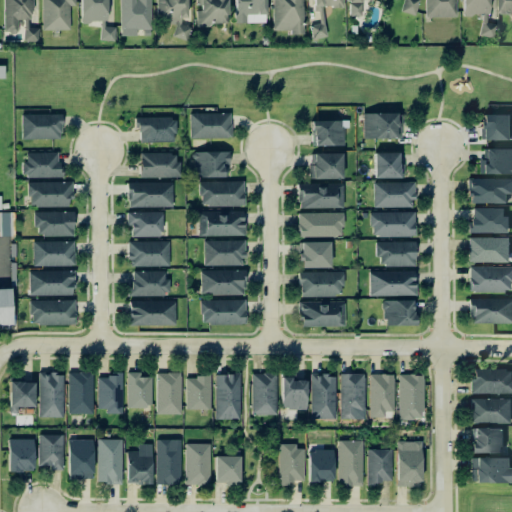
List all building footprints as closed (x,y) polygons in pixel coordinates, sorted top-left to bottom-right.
[(30,0),(30,10),(27,10),(27,18),(15,18),(15,31),(1,31),(1,0),(30,0)] [(73,0),(73,4),(67,4),(67,29),(39,29),(39,0),(73,0)] [(77,0),(103,0),(103,19),(102,19),(98,19),(89,19),(89,22),(77,22),(77,0)] [(148,0),(148,29),(134,29),(134,35),(118,35),(117,0),(148,0)] [(177,23),(188,27),(183,40),(170,35),(174,24),(165,22),(166,17),(155,18),(154,0),(183,0),(183,17),(178,17),(177,23)] [(224,0),(224,22),(209,22),(205,26),(194,26),(193,10),(198,10),(198,5),(193,5),(193,0),(224,0)] [(262,0),(262,22),(232,22),(232,0),(262,0)] [(300,0),(301,34),(288,34),(288,29),(270,29),(270,0),(300,0)] [(319,5),(319,10),(315,11),(311,11),(310,0),(340,0),(341,7),(329,8),(329,4),(319,5)] [(416,0),(413,15),(398,11),(401,0),(416,0)] [(423,0),(453,0),(454,16),(423,16),(423,0)] [(459,13),(459,0),(486,0),(486,13),(484,13),(480,13),(471,13),(468,16),(462,16),(459,13)] [(497,0),(511,0),(511,13),(497,13),(497,0)] [(347,3),(359,3),(359,15),(347,15),(347,3)] [(319,10),(324,35),(309,38),(307,25),(317,23),(315,11),(319,10)] [(480,20),(480,13),(484,13),(484,21),(494,24),(491,37),(477,34),(480,20)] [(98,26),(98,19),(102,19),(102,26),(112,27),(111,41),(97,40),(98,26)] [(36,27),(22,25),(20,39),(35,41),(36,27)] [(20,111),(21,138),(59,138),(58,110),(20,111)] [(187,113),(228,112),(228,135),(187,136),(187,113)] [(360,112),(399,113),(398,136),(360,136),(360,112)] [(477,121),(480,121),(480,113),(508,113),(508,124),(511,124),(511,138),(477,139),(477,121)] [(132,115),(132,143),(174,142),(173,114),(132,115)] [(307,120),(338,120),(338,126),(340,126),(341,144),(309,145),(309,134),(307,134),(307,120)] [(482,147),(511,147),(511,173),(476,173),(476,158),(482,158),(482,147)] [(136,151),(137,176),(176,176),(176,161),(172,161),(172,154),(167,154),(167,151),(136,151)] [(190,151),(225,151),(226,164),(224,164),(224,175),(220,175),(220,176),(191,176),(188,174),(189,168),(190,167),(190,158),(189,157),(189,153),(190,151)] [(21,153),(22,178),(60,177),(59,152),(21,153)] [(308,152),(338,153),(338,178),(305,178),(306,163),(308,163),(308,152)] [(370,152),(395,152),(395,163),(400,163),(400,177),(370,177),(370,152)] [(465,177),(510,177),(510,192),(504,192),(504,202),(468,202),(467,196),(465,196),(465,177)] [(123,182),(168,181),(168,205),(124,205),(123,182)] [(196,181),(240,181),(240,205),(196,205),(196,181)] [(294,183),(339,181),(340,206),(297,207),(297,201),(294,201),(294,183)] [(370,181),(411,181),(411,199),(408,199),(409,206),(371,206),(371,198),(370,198),(370,181)] [(25,182),(24,204),(67,204),(68,182),(25,182)] [(470,207),(501,207),(501,215),(507,215),(507,232),(465,232),(465,222),(468,222),(468,217),(470,217),(470,207)] [(30,210),(70,211),(70,236),(40,236),(40,232),(34,232),(34,225),(30,225),(30,210)] [(125,211),(125,236),(159,235),(159,210),(125,211)] [(194,210),(239,210),(239,220),(241,220),(241,234),(194,234),(194,210)] [(366,211),(411,210),(411,235),(374,236),(374,233),(369,233),(369,226),(366,226),(366,211)] [(0,235),(12,236),(12,212),(0,211),(0,235)] [(294,212),(340,211),(340,225),(338,225),(338,235),(295,235),(294,212)] [(465,237),(507,236),(507,261),(465,261),(465,237)] [(200,240),(241,239),(242,257),(239,258),(239,264),(201,265),(200,240)] [(30,265),(31,240),(71,241),(70,266),(30,265)] [(376,256),(372,256),(372,241),(412,240),(412,265),(381,265),(381,262),(376,262),(376,256)] [(126,242),(127,266),(165,266),(165,241),(126,242)] [(297,242),(326,241),(326,266),(298,267),(297,260),(294,260),(293,252),(297,252),(297,242)] [(466,266),(511,265),(511,280),(510,280),(510,288),(504,288),(504,291),(466,292),(466,266)] [(26,270),(27,295),(70,294),(70,269),(26,270)] [(197,270),(242,269),(242,294),(198,294),(197,270)] [(125,295),(125,284),(128,284),(128,280),(130,280),(130,270),(161,270),(161,279),(166,278),(166,291),(161,291),(161,294),(125,295)] [(366,295),(366,271),(411,270),(411,281),(413,281),(414,294),(411,294),(366,295)] [(295,271),(340,271),(340,284),(337,284),(338,292),(332,292),(332,296),(298,296),(298,283),(295,283),(295,271)] [(0,288),(6,288),(8,323),(0,323),(0,288)] [(466,298),(511,297),(511,322),(466,322),(466,298)] [(28,298),(72,299),(71,325),(27,324),(28,298)] [(126,300),(171,299),(172,324),(124,325),(124,311),(126,311),(126,300)] [(197,299),(242,299),(242,314),(241,314),(241,322),(238,322),(238,324),(206,324),(206,322),(200,322),(200,314),(197,314),(197,299)] [(295,301),(341,300),(341,325),(298,326),(298,319),(295,319),(295,301)] [(379,300),(408,300),(408,311),(410,311),(410,314),(412,314),(412,324),(383,324),(383,318),(380,318),(380,309),(379,309),(379,300)] [(511,366),(468,367),(468,392),(511,392),(511,366)] [(38,370),(37,416),(62,416),(63,371),(38,370)] [(66,371),(67,414),(92,413),(92,370),(66,371)] [(126,371),(126,408),(151,408),(151,371),(126,371)] [(96,372),(97,415),(121,414),(121,372),(96,372)] [(155,372),(154,413),(181,413),(182,372),(155,372)] [(185,372),(186,409),(211,409),(210,372),(185,372)] [(215,372),(214,419),(239,419),(239,372),(215,372)] [(251,372),(251,416),(276,416),(276,372),(251,372)] [(309,372),(309,419),(335,418),(335,372),(309,372)] [(338,372),(338,418),(365,418),(365,372),(338,372)] [(369,373),(368,416),(394,416),(395,373),(369,373)] [(397,373),(397,419),(423,419),(423,373),(397,373)] [(280,375),(281,411),(306,410),(305,375),(302,375),(280,375)] [(8,381),(8,414),(34,414),(33,381),(8,381)] [(468,398),(469,422),(511,421),(510,397),(468,398)] [(467,427),(467,452),(504,451),(504,427),(467,427)] [(37,433),(37,468),(61,468),(61,433),(37,433)] [(6,438),(6,471),(32,471),(32,438),(6,438)] [(394,439),(395,484),(419,484),(418,438),(394,439)] [(66,439),(66,479),(91,479),(91,439),(66,439)] [(96,439),(96,484),(121,484),(121,439),(96,439)] [(155,439),(153,483),(178,484),(179,439),(155,439)] [(335,439),(335,482),(347,482),(347,486),(362,486),(362,439),(335,439)] [(185,443),(184,485),(209,485),(209,443),(185,443)] [(276,443),(277,486),(292,486),(292,480),(303,480),(303,449),(293,449),(293,443),(276,443)] [(366,448),(365,485),(380,485),(380,478),(389,478),(390,449),(366,448)] [(307,449),(306,486),(321,486),(321,480),(330,480),(331,449),(307,449)] [(125,450),(125,482),(149,483),(150,450),(125,450)] [(213,455),(213,483),(238,482),(238,455),(213,455)] [(511,455),(467,457),(468,484),(511,482),(511,455)]
